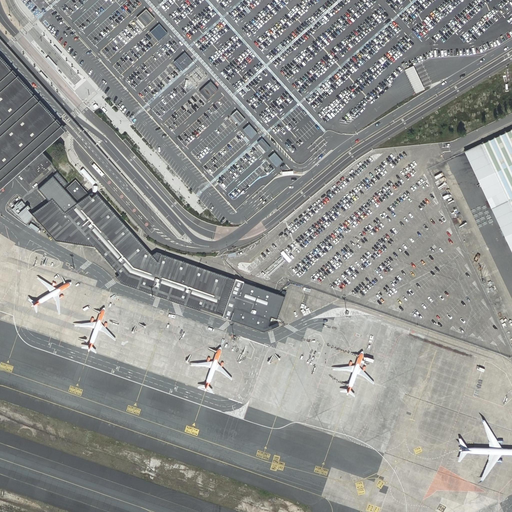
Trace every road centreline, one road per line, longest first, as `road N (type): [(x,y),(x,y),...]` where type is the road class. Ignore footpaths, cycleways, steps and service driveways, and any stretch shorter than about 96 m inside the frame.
road 1 (unclassified): [(0,49),(176,240),(225,242),(303,179)]
road 2 (tertiary): [(303,179),(511,43)]
